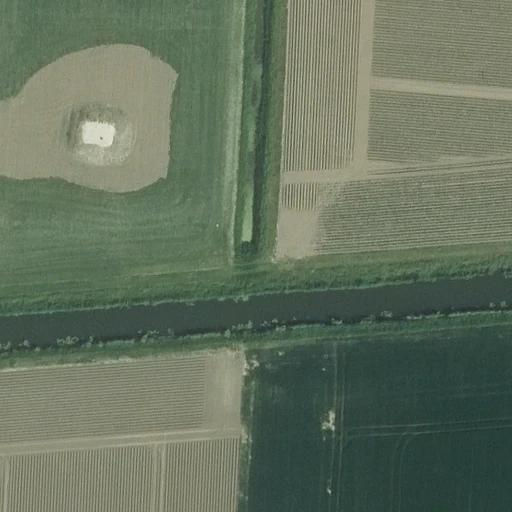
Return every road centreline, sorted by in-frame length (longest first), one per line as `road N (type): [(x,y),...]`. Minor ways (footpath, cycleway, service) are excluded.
road 1 (track): [(0,285),(511,247)]
road 2 (track): [(280,0),(267,266)]
